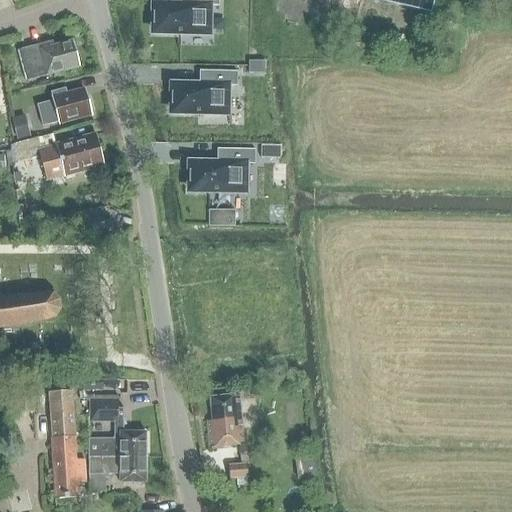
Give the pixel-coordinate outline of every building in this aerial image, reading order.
[(153,5),(152,33),(206,34),(207,6),(218,7),(218,0),(180,0),(180,5),(153,5)] [(392,0),(428,9),(430,0),(392,0)] [(58,42),(25,50),(18,52),(25,82),(50,75),(50,77),(79,70),(73,45),(59,48),(58,42)] [(264,74),(264,62),(248,62),(248,73),(264,74)] [(171,85),(171,113),(225,114),(225,87),(236,87),(237,72),(199,72),(198,86),(171,85)] [(71,91),(55,95),(57,106),(47,108),(51,124),(62,122),(63,126),(92,118),(86,92),(72,96),(71,91)] [(30,137),(24,115),(10,119),(16,141),(30,137)] [(37,140),(13,146),(18,169),(39,164),(44,185),(102,173),(96,143),(40,155),(37,140)] [(260,158),(271,158),(272,146),(260,146),(260,158)] [(189,163),(188,191),(242,192),(243,165),(254,165),(254,150),(216,150),(216,164),(189,163)] [(103,207),(82,210),(85,225),(105,222),(103,207)] [(0,330),(30,328),(30,326),(51,324),(57,320),(60,315),(59,306),(53,301),(48,299),(27,301),(27,299),(0,301),(0,330)] [(102,392),(102,381),(81,382),(82,393),(102,392)] [(32,393),(19,393),(20,412),(33,412),(32,393)] [(50,395),(53,447),(75,445),(71,394),(50,395)] [(240,394),(212,396),(214,420),(207,420),(210,447),(244,444),(240,394)] [(117,399),(88,399),(88,423),(117,423),(117,399)] [(145,458),(145,433),(118,433),(119,439),(87,439),(87,458),(145,458)] [(76,461),(75,445),(53,447),(57,499),(78,497),(77,484),(86,483),(84,460),(76,461)] [(257,452),(232,454),(233,466),(227,466),(228,481),(240,480),(239,479),(248,478),(247,465),(258,465),(257,452)] [(87,458),(88,475),(111,475),(111,471),(119,471),(119,483),(145,483),(145,458),(87,458)]
